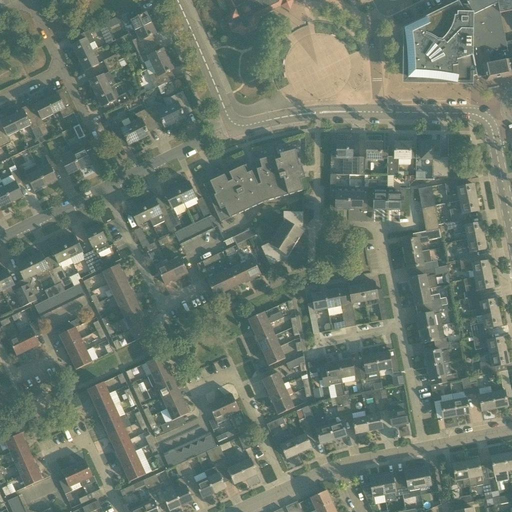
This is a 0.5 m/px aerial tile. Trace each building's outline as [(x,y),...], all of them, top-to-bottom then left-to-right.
[(280,2),(282,5),(291,1),(290,0),(225,0),(229,8),(226,18),(233,32),(242,35),(256,29),(259,19),(259,17),(280,7),(278,3),(280,2)] [(466,0),(465,0),(466,2),(464,2),(463,2),(458,4),(457,4),(404,29),(407,50),(408,71),(409,71),(410,71),(411,76),(416,76),(416,78),(415,79),(436,81),(457,84),(457,83),(471,83),(471,77),(477,76),(476,71),(472,53),(473,14),(466,0)] [(511,0),(466,0),(473,14),(472,53),(476,71),(477,76),(479,78),(486,76),(486,81),(492,80),(492,79),(511,75),(511,73),(506,42),(500,13),(511,11),(511,0)] [(140,7),(120,16),(125,28),(132,25),(135,31),(151,23),(146,14),(144,15),(140,7)] [(113,20),(106,23),(110,30),(116,27),(113,20)] [(151,23),(135,31),(138,39),(132,42),(137,53),(157,43),(153,35),(156,34),(151,23)] [(75,51),(78,59),(92,52),(89,45),(95,42),(89,31),(71,40),(74,45),(72,46),(75,51)] [(157,43),(137,53),(143,64),(149,61),(153,68),(169,60),(164,50),(161,51),(157,43)] [(99,56),(96,50),(92,52),(78,59),(84,72),(98,65),(95,58),(99,56)] [(119,62),(119,61),(116,56),(103,62),(106,68),(119,62)] [(123,59),(119,61),(119,62),(122,68),(127,65),(124,60),(124,59),(123,59)] [(150,78),(155,89),(175,79),(171,71),(173,70),(169,60),(153,68),(156,75),(150,78)] [(122,68),(119,62),(106,68),(109,73),(109,74),(110,73),(122,68)] [(106,82),(110,81),(106,74),(90,82),(96,95),(114,87),(113,86),(110,88),(106,82)] [(102,108),(105,106),(107,112),(129,102),(126,94),(119,97),(114,87),(96,95),(102,108)] [(53,97),(46,100),(54,115),(60,112),(63,119),(74,114),(62,89),(52,94),(53,97)] [(175,105),(168,108),(175,123),(185,119),(184,116),(192,112),(182,92),(171,98),(175,105)] [(42,120),(53,115),(54,115),(46,100),(40,103),(38,101),(28,106),(39,128),(39,129),(42,136),(48,133),(44,124),(42,120)] [(146,110),(156,130),(164,126),(165,128),(175,123),(168,108),(160,112),(157,105),(146,110)] [(18,113),(12,116),(19,131),(30,126),(33,132),(39,129),(39,128),(28,106),(26,107),(17,111),(18,113)] [(138,122),(132,125),(139,141),(149,136),(148,134),(156,130),(146,110),(135,115),(138,122)] [(19,131),(12,116),(5,120),(4,117),(0,119),(0,135),(5,146),(11,143),(8,137),(19,131)] [(129,146),(139,141),(132,125),(125,129),(122,122),(115,125),(113,121),(108,124),(119,147),(128,143),(129,146)] [(86,152),(91,150),(85,137),(81,139),(79,140),(80,142),(69,147),(70,151),(71,151),(80,170),(91,164),(86,152)] [(371,176),(371,175),(371,171),(374,171),(374,164),(383,164),(383,157),(388,157),(388,151),(381,151),(381,143),(376,143),(376,141),(368,141),(368,143),(367,143),(366,153),(366,158),(359,158),(358,172),(358,176),(364,176),(368,176),(371,176)] [(343,176),(358,176),(358,172),(359,158),(352,158),(352,155),(352,151),(352,143),(336,142),(336,151),(331,151),(331,156),(330,160),(331,160),(331,159),(337,159),(344,159),(344,175),(343,175),(343,176)] [(433,162),(433,177),(448,177),(448,158),(440,158),(440,150),(438,150),(438,144),(432,144),(432,142),(420,142),(420,151),(420,154),(422,154),(422,159),(430,159),(433,162)] [(398,176),(398,172),(398,165),(398,160),(410,160),(410,159),(415,159),(416,148),(411,148),(411,144),(395,143),(394,157),(387,157),(387,176),(398,176)] [(71,151),(70,151),(60,156),(57,151),(51,153),(57,166),(62,163),(68,175),(80,170),(71,151)] [(295,151),(277,155),(282,174),(279,175),(280,179),(284,179),(288,195),(303,191),(300,180),(305,179),(302,166),(299,167),(295,151)] [(50,166),(39,171),(46,186),(57,181),(51,168),(57,166),(51,153),(45,156),(50,166)] [(282,174),(277,155),(254,162),(259,178),(257,179),(265,202),(267,201),(288,195),(284,179),(280,179),(279,175),(282,174)] [(232,181),(235,187),(237,191),(241,189),(243,193),(236,196),(244,212),(264,202),(265,202),(257,179),(255,180),(248,164),(229,173),(232,181)] [(23,167),(17,170),(23,182),(28,179),(30,183),(34,192),(46,186),(39,171),(38,172),(28,177),(25,171),(23,167)] [(17,185),(23,182),(17,170),(11,173),(12,175),(1,181),(2,183),(5,188),(12,203),(23,197),(19,188),(17,185)] [(221,223),(244,212),(236,196),(243,193),(241,189),(237,191),(235,187),(232,181),(228,183),(224,175),(203,185),(221,223)] [(330,175),(330,187),(330,203),(335,203),(335,210),(349,210),(349,188),(336,187),(336,175),(330,175)] [(368,188),(368,203),(373,203),(373,210),(387,210),(387,189),(387,186),(376,185),(376,175),(371,175),(371,176),(368,176),(369,188),(368,188)] [(189,182),(177,188),(184,204),(197,198),(189,182)] [(459,187),(458,182),(445,184),(447,196),(458,194),(459,201),(476,198),(473,184),(459,187)] [(0,183),(0,208),(12,203),(5,188),(2,183),(0,183)] [(172,210),(173,209),(184,204),(177,188),(164,194),(172,210)] [(349,188),(349,210),(362,210),(362,203),(368,203),(368,188),(349,188)] [(387,210),(400,211),(400,204),(405,204),(406,189),(400,189),(400,194),(387,194),(387,210)] [(198,200),(196,201),(197,204),(203,217),(210,214),(202,198),(198,200)] [(450,210),(452,223),(465,220),(464,214),(479,211),(476,198),(459,201),(461,208),(450,210)] [(155,199),(143,204),(150,220),(153,227),(164,222),(170,235),(177,232),(175,227),(174,228),(168,214),(164,217),(155,199)] [(137,226),(150,220),(143,204),(130,211),(137,226)] [(435,207),(422,209),(423,215),(425,228),(426,232),(439,229),(435,207)] [(174,211),(168,214),(174,228),(175,227),(181,225),(177,216),(174,211)] [(278,234),(296,245),(305,230),(303,233),(300,231),(303,226),(303,212),(283,212),(283,225),(278,234)] [(194,224),(200,221),(197,214),(191,217),(194,224)] [(209,217),(203,220),(208,231),(214,229),(209,217)] [(203,220),(197,223),(203,234),(208,231),(203,220)] [(465,220),(452,223),(447,224),(448,230),(454,229),(455,235),(466,232),(467,240),(484,236),(481,223),(467,226),(465,220)] [(197,223),(191,225),(197,237),(203,234),(197,223)] [(191,225),(186,228),(191,239),(197,237),(191,225)] [(94,251),(89,253),(97,271),(103,268),(97,254),(110,248),(99,226),(85,232),(94,251)] [(134,231),(142,249),(146,247),(150,246),(150,245),(147,241),(146,241),(140,228),(134,231)] [(186,228),(180,231),(186,242),(191,239),(186,228)] [(257,235),(254,228),(233,238),(235,242),(236,245),(257,235)] [(428,241),(441,239),(439,229),(426,232),(413,235),(414,240),(402,242),(405,256),(421,252),(420,244),(429,243),(428,241)] [(186,242),(180,231),(174,234),(180,245),(186,242)] [(261,247),(265,256),(270,265),(281,260),(285,255),(288,257),(286,259),(286,260),(296,245),(278,234),(273,242),(261,247)] [(472,252),(476,252),(486,250),(484,236),(467,240),(468,246),(463,247),(464,252),(458,253),(459,261),(473,258),(472,252)] [(84,255),(83,252),(75,237),(64,243),(63,243),(70,258),(71,262),(73,266),(84,260),(82,256),(84,255)] [(166,238),(158,242),(160,246),(168,242),(166,238)] [(245,242),(237,246),(239,250),(247,246),(245,242)] [(71,262),(70,258),(63,243),(51,249),(60,267),(61,266),(71,262)] [(233,247),(225,251),(227,256),(235,252),(233,247)] [(420,272),(434,269),(438,268),(437,262),(432,263),(429,251),(421,252),(405,256),(407,269),(419,267),(420,272)] [(84,260),(88,269),(91,274),(97,271),(89,253),(84,255),(82,256),(84,260)] [(54,285),(61,282),(55,270),(50,272),(41,254),(29,260),(36,275),(39,281),(50,276),(54,285)] [(210,258),(212,263),(220,259),(218,255),(210,258)] [(168,263),(176,279),(188,274),(180,258),(168,263)] [(210,258),(202,262),(205,267),(212,263),(210,258)] [(473,271),(475,278),(491,275),(489,261),(479,263),(474,264),(473,258),(459,261),(461,269),(467,268),(468,272),(473,271)] [(261,275),(253,259),(241,264),(249,281),(261,275)] [(23,280),(19,282),(29,305),(36,302),(29,287),(32,281),(30,278),(36,275),(29,260),(16,266),(23,280)] [(164,285),(176,279),(168,263),(157,269),(164,285)] [(249,281),(241,264),(230,270),(238,286),(249,281)] [(108,284),(124,277),(119,265),(102,273),(108,284)] [(61,266),(59,267),(55,270),(61,282),(63,288),(72,283),(73,283),(70,278),(67,279),(61,266)] [(412,293),(428,290),(438,288),(434,269),(420,272),(421,277),(409,279),(412,293)] [(7,270),(0,273),(0,287),(2,292),(5,290),(17,295),(23,308),(29,305),(19,282),(14,285),(7,270)] [(238,286),(230,270),(218,275),(226,292),(238,286)] [(226,292),(218,275),(207,281),(215,297),(226,292)] [(463,293),(464,300),(481,297),(480,291),(494,288),(491,275),(475,278),(463,280),(466,293),(463,293)] [(124,277),(108,284),(113,296),(130,288),(124,277)] [(83,282),(87,290),(92,288),(88,280),(83,282)] [(374,283),(362,285),(365,302),(378,299),(379,304),(382,321),(388,320),(382,290),(376,291),(374,283)] [(85,296),(80,284),(74,287),(80,298),(85,296)] [(351,327),(356,326),(352,305),(365,302),(362,285),(348,288),(349,289),(343,290),(351,327)] [(80,298),(74,287),(68,290),(74,301),(80,298)] [(130,288),(113,296),(119,307),(135,299),(130,288)] [(74,301),(68,290),(63,293),(68,304),(74,301)] [(337,290),(324,293),(328,309),(341,306),(344,322),(345,328),(351,327),(343,290),(338,291),(337,290)] [(428,290),(412,293),(415,306),(427,304),(428,309),(441,306),(451,304),(450,297),(440,299),(439,295),(430,297),(428,290)] [(68,304),(63,293),(57,295),(62,307),(68,304)] [(328,309),(324,293),(311,295),(313,303),(307,304),(313,335),(319,334),(315,311),(328,309)] [(62,307),(57,295),(51,298),(57,310),(62,307)] [(95,305),(99,303),(95,295),(91,297),(95,305)] [(496,300),(486,302),(482,303),(481,297),(467,299),(468,304),(470,312),(473,311),(481,309),(482,316),(499,313),(496,300)] [(57,310),(51,298),(45,301),(51,312),(57,310)] [(135,299),(119,307),(124,319),(141,311),(135,299)] [(51,312),(45,301),(40,304),(45,315),(51,312)] [(95,305),(98,313),(103,311),(99,303),(95,305)] [(45,315),(40,304),(35,306),(40,318),(45,315)] [(428,309),(429,314),(417,317),(419,330),(436,327),(442,326),(440,313),(443,312),(441,306),(428,309)] [(141,311),(124,319),(130,330),(146,322),(141,311)] [(248,320),(253,332),(269,324),(264,312),(248,320)] [(284,318),(281,312),(270,317),(271,318),(267,320),(270,324),(284,318)] [(20,313),(12,317),(14,322),(22,318),(20,313)] [(470,326),(472,338),(488,335),(487,329),(501,326),(499,313),(482,316),(476,317),(477,324),(470,326)] [(3,327),(11,323),(9,318),(0,322),(3,327)] [(106,328),(110,326),(106,318),(102,320),(106,328)] [(59,336),(60,337),(65,347),(81,339),(76,328),(80,326),(77,320),(64,326),(67,332),(59,336)] [(102,329),(98,321),(94,324),(97,331),(102,329)] [(20,335),(28,351),(40,345),(36,338),(42,335),(36,322),(30,325),(32,329),(20,335)] [(146,322),(130,330),(135,342),(152,334),(146,322)] [(275,336),(269,324),(253,332),(258,343),(275,336)] [(110,326),(106,328),(109,335),(114,333),(110,326)] [(436,327),(419,330),(422,344),(434,341),(435,346),(449,344),(447,332),(437,334),(436,327)] [(102,329),(97,331),(101,339),(106,337),(102,329)] [(20,335),(9,340),(17,356),(28,351),(20,335)] [(488,348),(490,355),(506,351),(504,338),(489,341),(488,335),(472,338),(475,350),(480,349),(488,348)] [(258,343),(263,355),(280,347),(275,336),(258,343)] [(81,339),(65,347),(70,359),(87,351),(81,339)] [(121,348),(118,340),(113,343),(117,351),(121,348)] [(109,344),(104,347),(108,355),(113,352),(109,344)] [(451,363),(448,351),(450,351),(449,344),(435,346),(436,351),(424,354),(427,367),(449,363),(451,363)] [(285,359),(280,347),(263,355),(269,366),(285,359)] [(87,351),(70,359),(76,370),(92,362),(87,351)] [(509,364),(506,351),(490,355),(491,362),(480,364),(482,376),(496,373),(495,367),(509,364)] [(388,352),(375,355),(379,371),(391,369),(392,374),(398,373),(395,358),(390,359),(388,352)] [(379,371),(375,355),(362,358),(364,364),(358,365),(361,380),(367,379),(367,381),(380,379),(379,371)] [(151,375),(168,368),(162,356),(146,363),(151,375)] [(303,357),(286,365),(289,370),(300,365),(301,372),(306,371),(303,357)] [(351,360),(338,362),(342,384),(361,380),(358,365),(352,366),(351,360)] [(326,372),(321,373),(324,388),(333,386),(342,384),(338,362),(325,365),(326,372)] [(310,375),(321,373),(319,363),(308,365),(310,375)] [(449,363),(427,367),(429,381),(441,379),(442,384),(458,380),(457,374),(451,375),(449,363)] [(156,387),(173,379),(168,368),(151,375),(151,376),(148,377),(153,388),(156,387)] [(126,373),(130,381),(139,377),(135,369),(131,371),(131,370),(126,373)] [(501,379),(503,392),(492,394),(495,409),(507,407),(506,399),(511,397),(507,371),(496,373),(498,379),(501,379)] [(278,373),(262,381),(267,392),(284,385),(278,373)] [(121,385),(126,382),(122,374),(117,376),(121,385)] [(173,379),(156,387),(162,398),(178,391),(173,379)] [(470,384),(469,379),(461,380),(464,396),(472,394),(470,384)] [(87,390),(92,402),(109,394),(104,383),(87,390)] [(284,385),(267,392),(272,404),(289,397),(289,396),(293,394),(288,383),(284,385)] [(472,394),(479,393),(477,383),(470,384),(472,394)] [(441,401),(439,390),(438,385),(430,386),(431,392),(434,402),(441,401)] [(136,396),(141,394),(138,386),(133,388),(136,396)] [(386,389),(380,390),(384,411),(389,410),(390,414),(389,414),(392,427),(407,424),(406,416),(405,410),(397,412),(396,406),(389,407),(386,389)] [(128,400),(133,397),(129,390),(124,392),(128,400)] [(321,390),(313,392),(315,400),(323,398),(321,390)] [(384,411),(380,390),(361,394),(363,401),(375,398),(378,413),(384,411)] [(136,396),(140,404),(151,399),(147,391),(141,394),(136,396)] [(178,391),(162,398),(167,410),(183,402),(178,391)] [(92,402),(98,413),(114,406),(109,394),(92,402)] [(492,394),(479,397),(482,412),(495,409),(492,394)] [(228,416),(239,411),(232,395),(220,400),(228,416)] [(353,420),(355,434),(369,431),(366,418),(364,412),(352,414),(348,399),(350,399),(350,395),(349,395),(345,396),(341,397),(344,407),(347,419),(353,417),(353,420)] [(133,397),(128,400),(131,407),(136,405),(133,397)] [(289,397),(272,404),(278,416),(294,408),(289,397)] [(341,397),(335,398),(337,406),(337,409),(338,408),(344,407),(341,397)] [(466,399),(453,401),(456,417),(469,414),(466,399)] [(228,416),(220,400),(208,405),(216,422),(228,416)] [(456,417),(453,401),(440,404),(443,419),(456,417)] [(161,426),(164,433),(176,427),(173,421),(189,414),(183,402),(167,410),(172,421),(161,426)] [(98,413),(103,425),(119,417),(114,406),(98,413)] [(296,411),(299,420),(313,415),(309,406),(296,411)] [(344,407),(338,408),(337,409),(339,418),(340,421),(341,420),(347,419),(344,407)] [(143,411),(147,419),(152,417),(148,409),(143,411)] [(139,423),(143,420),(140,412),(135,415),(139,423)] [(382,429),(379,415),(366,418),(369,431),(382,429)] [(103,425),(108,436),(125,429),(119,417),(103,425)] [(157,428),(152,417),(147,419),(152,430),(157,428)] [(333,440),(327,421),(320,424),(320,426),(315,428),(314,425),(311,417),(305,419),(310,430),(313,440),(318,438),(320,444),(333,440)] [(267,425),(269,431),(285,424),(282,418),(267,425)] [(299,421),(304,432),(310,430),(305,419),(299,421)] [(342,423),(337,425),(335,419),(327,421),(333,440),(346,436),(342,423)] [(143,420),(139,423),(142,430),(147,428),(143,420)] [(245,425),(237,428),(240,433),(248,430),(245,425)] [(113,448),(130,440),(125,429),(108,436),(113,448)] [(5,441),(10,453),(27,445),(21,434),(5,441)] [(149,445),(149,446),(154,443),(152,440),(151,438),(150,435),(145,438),(149,445)] [(205,438),(204,443),(200,455),(207,452),(213,449),(217,448),(211,435),(205,438)] [(238,438),(244,451),(251,448),(245,435),(238,438)] [(291,435),(274,442),(277,448),(281,447),(286,459),(298,454),(293,441),(291,435)] [(305,435),(293,441),(298,454),(311,448),(305,435)] [(113,448),(119,459),(135,452),(130,440),(113,448)] [(200,455),(204,443),(198,441),(196,446),(193,458),(200,455)] [(157,451),(154,443),(149,446),(152,454),(157,451)] [(32,457),(27,445),(10,453),(15,464),(32,457)] [(190,445),(189,450),(186,462),(187,461),(193,458),(196,446),(190,445)] [(220,446),(217,448),(213,449),(223,472),(227,470),(234,485),(246,480),(239,465),(233,467),(229,460),(226,461),(220,446)] [(186,462),(189,450),(183,448),(182,453),(178,465),(181,464),(186,462)] [(215,468),(205,473),(204,473),(207,479),(214,494),(226,489),(219,474),(223,472),(213,449),(207,452),(213,465),(214,465),(215,468)] [(176,451),(170,450),(168,455),(164,457),(170,469),(171,468),(176,451)] [(182,453),(176,451),(171,468),(175,467),(178,465),(182,453)] [(119,459),(124,471),(140,463),(135,452),(119,459)] [(506,471),(507,471),(511,470),(511,453),(503,455),(506,471)] [(489,479),(491,493),(498,491),(496,482),(508,480),(507,471),(506,471),(503,455),(491,458),(495,478),(489,479)] [(37,469),(32,457),(15,464),(21,476),(37,469)] [(164,467),(161,458),(155,461),(159,469),(164,467)] [(251,459),(239,465),(246,480),(258,474),(251,459)] [(465,463),(470,487),(483,485),(486,500),(492,499),(491,493),(489,479),(482,480),(478,460),(465,463)] [(81,483),(93,477),(85,461),(73,466),(81,483)] [(181,464),(191,485),(195,483),(191,475),(193,474),(187,461),(186,462),(181,464)] [(140,463),(124,471),(129,482),(146,475),(140,463)] [(456,481),(463,480),(464,488),(470,487),(465,463),(452,465),(456,481)] [(178,465),(175,467),(180,479),(177,481),(181,489),(175,492),(174,492),(181,506),(193,501),(186,487),(191,485),(181,464),(178,465)] [(62,471),(65,479),(59,482),(65,495),(72,492),(70,488),(81,483),(73,466),(62,471)] [(431,494),(438,492),(439,492),(436,478),(429,479),(427,468),(424,469),(424,467),(424,466),(415,468),(420,496),(421,496),(420,488),(430,486),(431,494)] [(420,496),(415,468),(407,469),(407,470),(408,472),(405,473),(406,480),(400,481),(402,496),(403,495),(404,499),(410,498),(420,496)] [(42,480),(37,469),(21,476),(26,488),(42,480)] [(402,496),(400,481),(393,482),(392,475),(389,476),(388,474),(388,473),(380,475),(384,495),(395,493),(395,497),(402,496)] [(181,507),(181,506),(174,492),(175,492),(172,486),(165,489),(163,483),(160,485),(156,475),(149,478),(155,491),(160,489),(163,497),(169,511),(174,510),(176,511),(181,509),(181,507)] [(384,495),(380,475),(372,476),(372,477),(373,479),(370,479),(371,487),(361,488),(368,502),(374,501),(374,496),(384,495)] [(145,486),(149,494),(155,491),(149,478),(143,481),(145,486)] [(207,479),(196,484),(202,499),(214,494),(207,479)] [(459,499),(458,495),(457,490),(456,485),(450,486),(451,491),(453,500),(459,499)] [(10,495),(7,486),(2,489),(6,497),(10,495)] [(123,498),(132,494),(136,492),(135,490),(133,486),(120,491),(123,498)] [(99,491),(89,495),(87,496),(89,501),(101,496),(99,491)] [(316,510),(332,503),(327,491),(310,499),(316,510)] [(511,497),(511,495),(493,499),(494,506),(511,502),(511,497)] [(10,507),(22,502),(19,496),(8,501),(10,507)] [(89,501),(87,496),(79,499),(81,504),(89,501)] [(152,498),(141,503),(145,511),(159,511),(154,501),(152,498)] [(140,500),(127,506),(129,511),(130,511),(131,511),(145,511),(141,503),(140,500)] [(98,501),(89,505),(83,508),(84,511),(92,511),(101,508),(98,501)] [(12,511),(14,511),(24,508),(22,502),(10,507),(12,511)] [(297,502),(291,505),(294,511),(301,511),(298,504),(297,502)] [(316,511),(335,511),(332,503),(316,510),(316,511)] [(464,505),(454,507),(455,511),(465,510),(472,508),(471,503),(464,505)]
